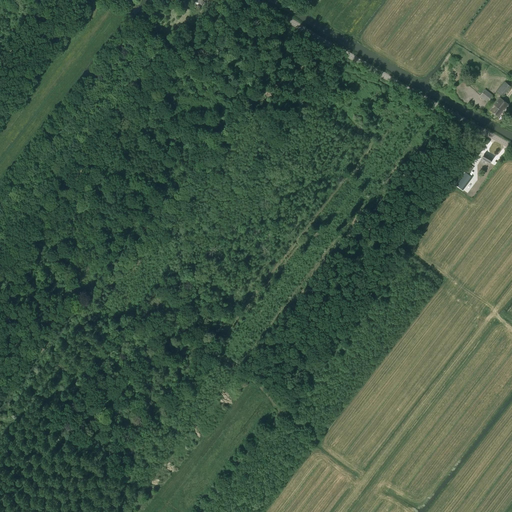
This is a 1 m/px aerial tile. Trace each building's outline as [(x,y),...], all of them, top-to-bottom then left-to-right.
[(502,96),(510,87),(505,82),(497,91),(502,96)] [(488,102),(493,96),(485,89),(480,96),(488,102)] [(498,117),(508,105),(499,98),(490,110),(498,117)] [(490,163),(492,159),(484,154),(479,162),(483,163),(485,160),(490,163)] [(468,175),(474,167),(470,165),(465,172),(468,175)]
